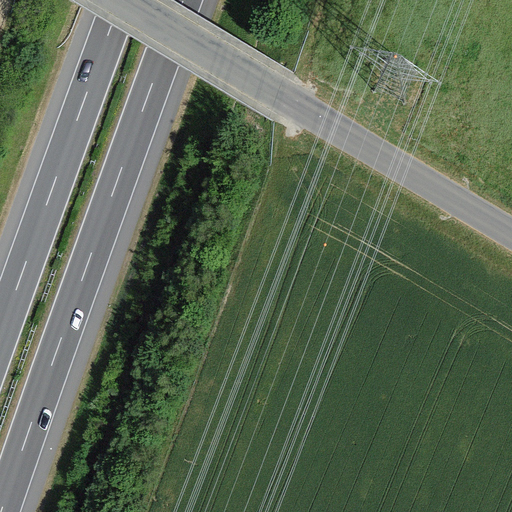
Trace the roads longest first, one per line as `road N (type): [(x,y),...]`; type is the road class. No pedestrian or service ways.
road 1 (motorway): [(1,511),(183,0)]
road 2 (unclassified): [(511,233),(121,0)]
road 3 (motorway): [(121,0),(0,336)]
